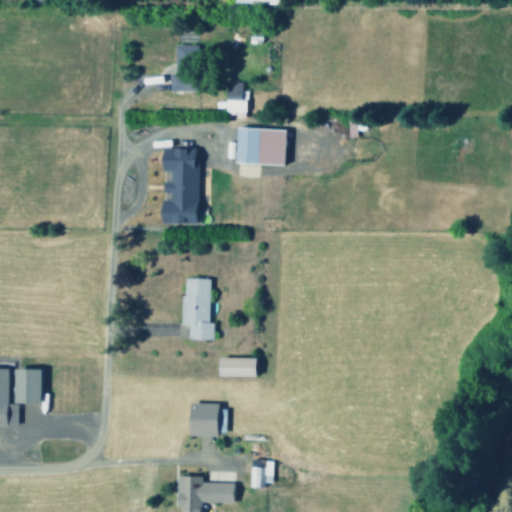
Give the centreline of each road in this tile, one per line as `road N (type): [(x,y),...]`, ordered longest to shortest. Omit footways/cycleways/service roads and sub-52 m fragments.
road 1 (residential): [(49,473),(78,467),(100,428),(118,115),(141,85)]
road 2 (residential): [(116,164),(152,135),(227,127)]
